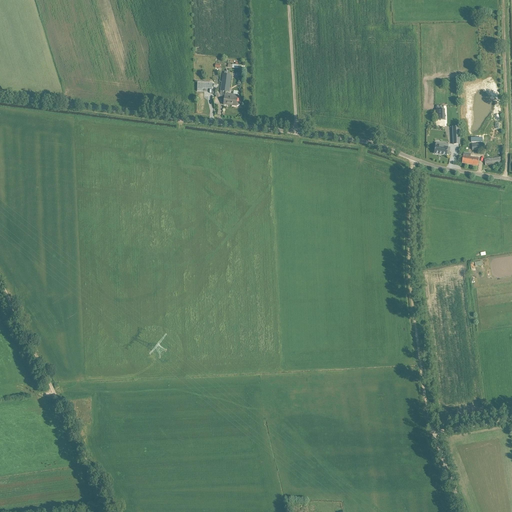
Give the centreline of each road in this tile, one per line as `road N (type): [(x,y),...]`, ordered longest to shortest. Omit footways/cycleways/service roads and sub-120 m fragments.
road 1 (unclassified): [(296,132),(0,95)]
road 2 (track): [(435,438),(410,281),(412,157)]
road 3 (track): [(112,511),(0,284)]
road 4 (unclassified): [(511,179),(439,167),(367,141),(296,132)]
road 5 (track): [(501,0),(504,178)]
road 6 (unclassified): [(462,511),(437,432),(511,417)]
road 7 (unclassified): [(296,132),(288,0)]
